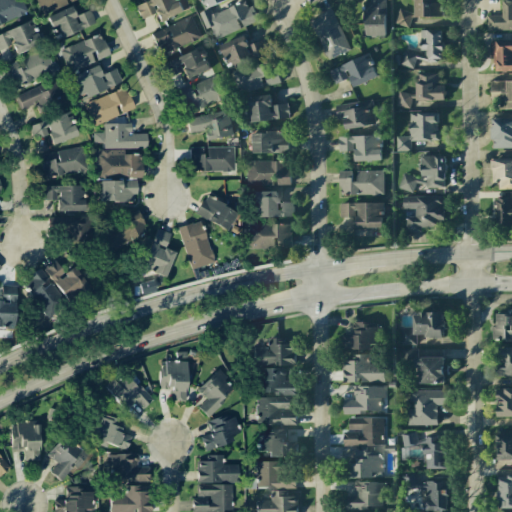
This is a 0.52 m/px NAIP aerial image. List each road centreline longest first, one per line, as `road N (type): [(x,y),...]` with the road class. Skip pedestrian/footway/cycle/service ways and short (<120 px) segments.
road 1 (secondary): [(0,404),(121,349),(223,319),(370,293),(511,287)]
road 2 (secondary): [(511,254),(317,269),(202,293),(127,314),(0,367)]
road 3 (residential): [(322,511),(315,118),(275,0)]
road 4 (residential): [(474,511),(469,0)]
road 5 (residential): [(170,194),(167,125),(112,0)]
road 6 (residential): [(0,105),(24,180),(21,245)]
